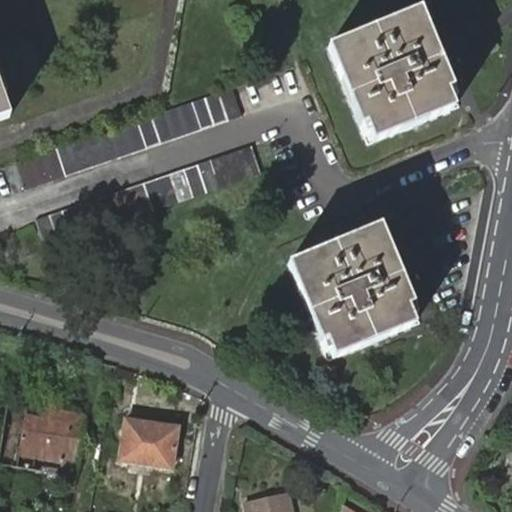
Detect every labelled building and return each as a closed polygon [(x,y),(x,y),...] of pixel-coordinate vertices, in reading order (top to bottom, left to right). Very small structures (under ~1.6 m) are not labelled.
[(325,48),(365,146),(457,109),(418,10),(325,48)] [(0,113),(9,111),(0,87),(0,113)] [(234,88),(17,162),(26,190),(243,116),(234,88)] [(252,147),(35,221),(45,249),(96,232),(152,213),(262,175),(252,147)] [(286,261),(326,360),(417,325),(378,228),(286,261)] [(41,409),(40,417),(66,421),(68,413),(41,409)] [(66,421),(40,417),(24,415),(17,453),(62,460),(78,462),(82,429),(85,415),(68,413),(66,421)] [(125,419),(124,425),(151,429),(152,423),(125,419)] [(151,429),(124,425),(119,461),(170,468),(177,427),(152,423),(151,429)] [(287,511),(284,493),(243,503),(245,511),(287,511)]
